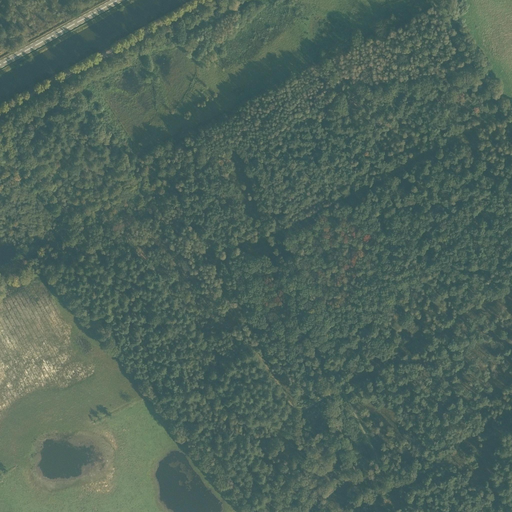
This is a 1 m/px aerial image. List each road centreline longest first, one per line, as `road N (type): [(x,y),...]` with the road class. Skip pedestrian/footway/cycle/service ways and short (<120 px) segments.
road 1 (track): [(0,111),(201,0)]
road 2 (track): [(294,408),(256,437),(317,511)]
road 3 (secondary): [(0,65),(117,0)]
road 4 (track): [(504,113),(442,0)]
